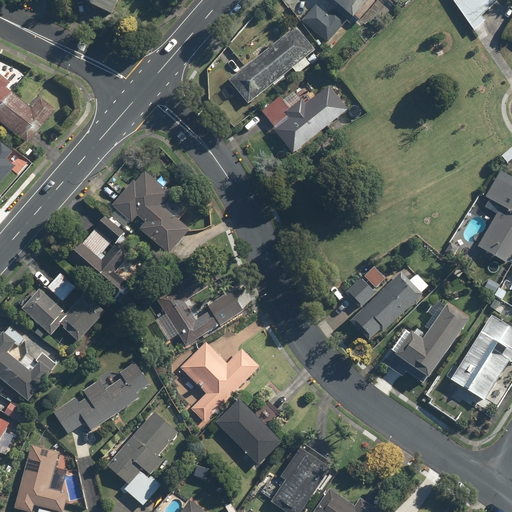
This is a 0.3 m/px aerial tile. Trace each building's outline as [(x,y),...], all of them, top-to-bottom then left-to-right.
[(73,0),(112,18),(120,0),(73,0)] [(330,0),(353,19),(369,0),(330,0)] [(450,0),(473,31),(485,23),(480,16),(498,0),(450,0)] [(326,49),(341,33),(315,8),(300,24),(326,49)] [(313,51),(295,28),(229,81),(248,104),(291,69),(295,75),(309,64),(305,58),(313,51)] [(0,127),(23,148),(53,115),(37,101),(28,112),(3,90),(8,85),(0,78),(0,127)] [(281,98),(261,113),(292,153),(348,109),(328,85),(303,104),(294,92),(283,101),(281,98)] [(12,151),(0,141),(0,182),(15,164),(6,158),(12,151)] [(511,178),(499,171),(484,199),(500,208),(479,246),(508,263),(511,255),(511,178)] [(135,185),(132,182),(111,206),(118,212),(111,219),(125,231),(137,217),(144,223),(137,231),(168,258),(190,232),(174,219),(180,212),(167,200),(171,196),(145,173),(135,185)] [(124,234),(105,217),(68,259),(114,299),(128,283),(114,271),(126,257),(114,247),(105,258),(101,254),(112,242),(115,244),(124,234)] [(362,279),(346,294),(361,311),(350,322),(369,343),(421,296),(400,273),(376,294),(362,279)] [(178,305),(154,320),(168,342),(177,336),(186,349),(243,314),(229,292),(206,307),(210,312),(203,317),(191,298),(208,288),(199,274),(170,293),(178,305)] [(75,288),(60,275),(47,288),(62,302),(75,288)] [(65,314),(40,291),(21,310),(49,337),(60,326),(78,344),(105,315),(84,295),(65,314)] [(417,339),(405,331),(384,361),(423,388),(469,320),(442,302),(417,339)] [(511,329),(491,316),(449,381),(483,402),(509,362),(511,363),(511,329)] [(5,334),(2,332),(0,335),(0,380),(28,402),(56,366),(43,356),(31,372),(7,353),(15,342),(18,345),(24,338),(10,328),(5,334)] [(227,365),(205,343),(182,367),(208,393),(191,409),(205,423),(260,369),(241,351),(227,365)] [(149,385),(135,363),(54,413),(67,435),(86,423),(91,431),(140,400),(135,393),(149,385)] [(237,402),(216,423),(258,466),(279,446),(237,402)] [(10,403),(3,414),(27,429),(34,418),(10,403)] [(178,434),(153,413),(107,467),(129,485),(124,490),(144,507),(162,486),(151,477),(162,464),(156,459),(178,434)] [(0,439),(8,423),(0,419),(0,439)] [(59,452),(31,445),(14,509),(23,511),(31,511),(33,506),(56,511),(63,511),(68,496),(62,494),(68,472),(54,468),(59,452)] [(301,511),(330,472),(299,450),(276,482),(281,486),(270,503),(282,511),(301,511)] [(355,507),(327,490),(313,511),(378,511),(360,500),(355,507)] [(203,511),(189,501),(181,511),(203,511)]
